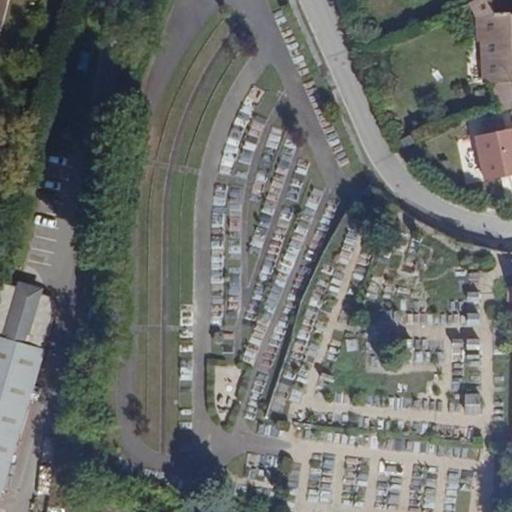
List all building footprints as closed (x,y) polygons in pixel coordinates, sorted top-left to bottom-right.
[(0,0),(0,28),(3,29),(10,0),(0,0)] [(511,12),(511,0),(473,0),(469,2),(474,14),(477,14),(511,12)] [(511,12),(477,14),(479,40),(484,39),(487,82),(493,81),(501,110),(511,107),(511,12)] [(511,174),(511,128),(507,130),(503,114),(489,118),(492,133),(476,137),(486,180),(511,174)] [(0,229),(10,176),(0,174),(0,229)] [(0,337),(44,351),(59,300),(57,291),(53,288),(11,275),(0,310),(0,337)] [(0,493),(1,494),(44,351),(0,337),(0,493)] [(478,415),(482,394),(460,390),(456,411),(478,415)]
